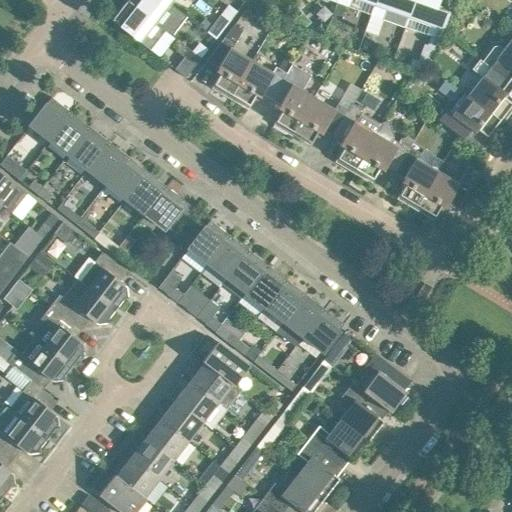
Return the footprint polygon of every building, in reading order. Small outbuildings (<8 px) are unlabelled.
[(187,17),(170,5),(164,0),(126,0),(126,1),(156,24),(165,31),(172,36),(187,17)] [(370,16),(375,0),(337,0),(336,4),(344,6),(370,16)] [(404,28),(413,0),(375,0),(370,16),(404,28)] [(448,12),(436,8),(438,0),(413,0),(404,28),(429,37),(439,40),(448,12)] [(165,31),(156,24),(126,1),(111,20),(150,50),(165,31)] [(336,4),(332,14),(340,17),(344,6),(336,4)] [(230,20),(236,12),(228,6),(221,14),(230,20)] [(215,39),(230,20),(221,14),(207,33),(215,39)] [(251,61),(231,49),(242,31),(234,24),(206,61),(218,68),(216,72),(219,74),(212,87),(230,98),(251,61)] [(328,28),(324,39),(335,43),(339,32),(328,28)] [(426,45),(425,48),(435,51),(439,40),(429,37),(426,45)] [(511,40),(503,50),(498,46),(493,47),(482,62),(508,82),(511,76),(511,40)] [(200,58),(207,50),(199,43),(192,52),(200,58)] [(185,78),(200,58),(192,52),(183,45),(177,52),(183,58),(174,69),(185,78)] [(283,57),(277,68),(286,73),(286,74),(292,65),(293,63),(283,57)] [(412,57),(407,70),(426,76),(430,64),(418,60),(412,57)] [(505,94),(501,91),(508,82),(482,62),(479,60),(471,70),(482,78),(468,96),(468,97),(501,122),(511,107),(511,104),(502,97),(505,94)] [(270,100),(286,73),(277,68),(275,67),(271,73),(251,61),(230,98),(247,108),(255,96),(259,98),(261,94),(270,100)] [(291,134),(313,98),(302,91),(311,76),(292,65),(286,74),(286,73),(270,100),(280,105),(278,109),(281,111),(274,124),(291,134)] [(501,122),(468,97),(468,96),(458,89),(450,100),(443,109),(446,111),(439,121),(463,140),(470,130),(474,133),(477,130),(488,138),(501,122)] [(49,141),(70,113),(51,98),(29,125),(49,141)] [(332,136),(348,110),(337,104),(333,110),(313,98),(291,134),(309,145),(317,133),(321,135),(323,131),(332,136)] [(353,171),(375,135),(382,123),(380,123),(361,112),(363,110),(352,103),(348,110),(332,136),(342,142),(339,146),(343,148),(336,161),(353,171)] [(68,155),(89,128),(70,113),(49,141),(68,155)] [(394,173),(410,147),(399,141),(395,147),(390,144),(394,137),(389,121),(382,123),(375,135),(353,171),(371,182),(379,169),(383,172),(385,168),(394,173)] [(87,170),(108,142),(89,128),(68,155),(87,170)] [(400,139),(399,141),(410,147),(413,141),(408,138),(400,139)] [(106,185),(127,157),(108,142),(87,170),(106,185)] [(415,208),(437,172),(417,160),(420,154),(410,147),(394,173),(404,179),(401,183),(405,185),(397,198),(415,208)] [(26,171),(6,155),(0,163),(0,165),(18,180),(26,171)] [(124,199),(146,171),(127,157),(106,185),(124,199)] [(143,214),(165,186),(146,171),(124,199),(143,214)] [(457,211),(472,185),(461,178),(457,184),(437,172),(415,208),(433,219),(441,206),(444,208),(447,205),(457,211)] [(26,194),(16,186),(0,173),(0,205),(1,206),(11,214),(26,194)] [(42,188),(33,181),(28,187),(37,195),(42,188)] [(174,234),(194,208),(165,186),(143,214),(163,229),(165,227),(174,234)] [(52,196),(42,188),(37,195),(47,202),(52,196)] [(80,218),(61,203),(56,209),(75,224),(80,218)] [(51,213),(43,223),(36,233),(42,238),(57,218),(51,213)] [(99,232),(80,218),(75,224),(94,239),(99,232)] [(207,264),(229,236),(209,221),(188,249),(207,264)] [(78,234),(62,222),(53,234),(65,243),(71,243),(78,234)] [(118,247),(108,240),(99,232),(94,239),(113,254),(118,247)] [(35,248),(42,238),(36,233),(28,243),(35,248)] [(226,278),(248,250),(229,236),(207,264),(226,278)] [(18,249),(3,268),(13,276),(28,256),(18,249)] [(245,293),(267,265),(248,250),(226,278),(245,293)] [(40,251),(28,266),(43,278),(55,262),(40,251)] [(124,285),(113,277),(121,267),(102,252),(94,262),(87,258),(73,276),(87,287),(115,309),(123,299),(128,298),(127,297),(125,288),(123,286),(124,285)] [(264,308),(286,280),(267,265),(245,293),(264,308)] [(0,292),(13,276),(3,268),(0,272),(0,292)] [(16,310),(31,288),(16,278),(1,299),(16,310)] [(283,322),(305,295),(286,280),(264,308),(283,322)] [(423,300),(431,287),(424,283),(416,296),(423,300)] [(115,309),(87,287),(78,299),(68,290),(62,297),(59,295),(51,305),(76,325),(84,315),(94,323),(95,322),(97,324),(107,323),(107,324),(108,323),(107,319),(115,309)] [(183,295),(173,287),(167,295),(177,303),(183,295)] [(302,337),(324,309),(305,295),(283,322),(302,337)] [(212,317),(219,308),(209,300),(202,309),(196,317),(215,332),(221,324),(212,317)] [(202,309),(193,302),(186,310),(196,317),(202,309)] [(79,342),(69,334),(76,325),(51,305),(43,315),(47,318),(41,325),(52,333),(43,344),(71,366),(78,356),(83,356),(83,354),(82,354),(81,345),(79,343),(79,342)] [(322,352),(341,328),(343,324),(324,309),(302,337),(322,352)] [(345,347),(352,337),(345,331),(338,341),(345,347)] [(239,341),(229,333),(224,340),(234,347),(239,341)] [(71,366),(43,344),(35,338),(21,356),(15,351),(6,362),(13,367),(32,382),(33,382),(37,385),(44,376),(50,380),(50,379),(53,381),(62,380),(62,381),(64,381),(63,376),(71,366)] [(248,348),(239,341),(234,347),(243,354),(248,348)] [(249,366),(233,354),(217,342),(202,362),(203,364),(204,363),(234,386),(249,366)] [(403,391),(410,382),(375,354),(363,368),(374,376),(363,390),(362,391),(388,411),(387,411),(390,413),(405,393),(403,391)] [(276,370),(257,356),(253,362),(272,376),(276,370)] [(322,376),(330,366),(323,361),(315,371),(322,376)] [(204,363),(203,364),(189,382),(217,403),(225,409),(240,391),(234,386),(204,363)] [(44,407),(52,397),(37,385),(33,382),(32,382),(13,367),(5,377),(25,392),(10,411),(18,417),(46,439),(54,429),(58,428),(58,427),(57,417),(54,416),(55,415),(44,407)] [(295,385),(276,370),(272,376),(291,391),(295,385)] [(225,409),(217,403),(189,382),(174,401),(202,422),(202,423),(210,429),(225,409)] [(381,420),(387,411),(388,411),(362,391),(363,390),(352,382),(341,397),(351,405),(340,420),(368,441),(383,422),(381,420)] [(272,416),(281,404),(273,398),(264,409),(272,416)] [(202,422),(174,401),(160,420),(188,441),(202,423),(202,422)] [(18,417),(10,411),(7,408),(0,417),(0,448),(7,454),(15,445),(25,453),(26,452),(28,454),(38,453),(39,453),(38,449),(46,439),(18,417)] [(285,423),(293,413),(286,408),(278,418),(285,423)] [(258,435),(272,416),(264,409),(249,428),(258,435)] [(263,452),(278,433),(285,423),(278,418),(256,447),(263,452)] [(188,441),(160,420),(145,439),(173,460),(188,441)] [(353,461),(368,441),(340,420),(329,434),(318,426),(308,440),(343,468),(350,459),(353,461)] [(243,454),(258,435),(249,428),(234,447),(243,454)] [(173,460),(145,439),(130,458),(158,479),(173,460)] [(336,477),(343,468),(308,440),(297,454),(307,462),(296,477),(323,498),(339,479),(336,477)] [(228,472),(243,454),(234,447),(220,466),(228,472)] [(10,472),(0,464),(7,454),(0,448),(0,494),(2,496),(10,486),(14,485),(14,484),(13,484),(12,475),(10,473),(10,472)] [(158,479),(130,458),(116,476),(116,477),(145,500),(146,499),(144,498),(158,479)] [(241,480),(249,471),(242,465),(234,475),(241,480)] [(213,492),(228,472),(220,466),(205,485),(213,492)] [(135,511),(145,500),(116,477),(116,476),(114,475),(99,495),(115,507),(121,511),(135,511)] [(233,490),(241,480),(234,475),(226,485),(233,490)] [(312,511),(323,498),(296,477),(284,491),(274,483),(263,498),(281,511),(312,511)] [(206,502),(213,492),(205,485),(197,495),(206,502)] [(108,511),(109,511),(104,507),(88,495),(81,504),(90,511),(108,511)] [(281,511),(263,498),(252,511),(281,511)]
